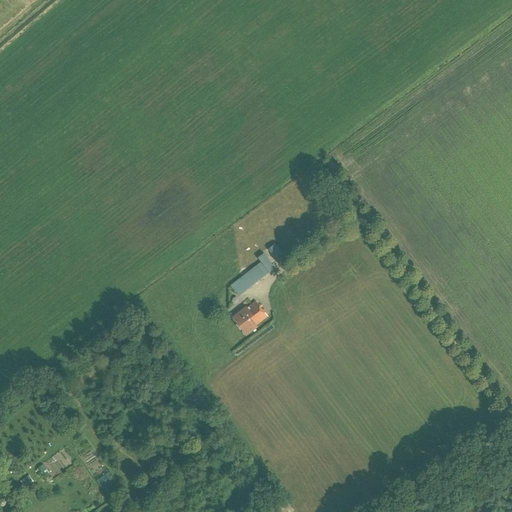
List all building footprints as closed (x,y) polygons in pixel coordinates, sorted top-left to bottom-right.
[(279,264),(287,258),(275,243),(268,249),(279,264)] [(246,273),(230,285),(238,296),(254,284),(246,273)] [(241,307),(250,300),(245,294),(237,300),(241,307)] [(256,324),(267,315),(256,300),(247,307),(246,305),(232,316),(246,334),(257,326),(256,324)] [(44,476),(50,475),(48,466),(42,467),(44,476)] [(25,488),(34,482),(29,475),(20,481),(25,488)]
